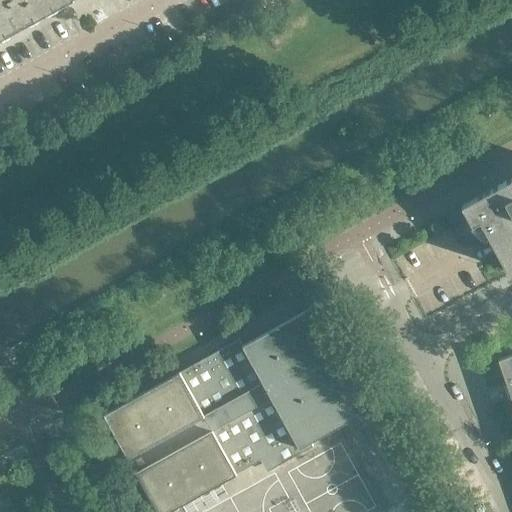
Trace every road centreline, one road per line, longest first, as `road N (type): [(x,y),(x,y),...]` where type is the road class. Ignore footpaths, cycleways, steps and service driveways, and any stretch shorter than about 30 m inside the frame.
road 1 (residential): [(0,91),(167,0)]
road 2 (residential): [(510,511),(419,348)]
